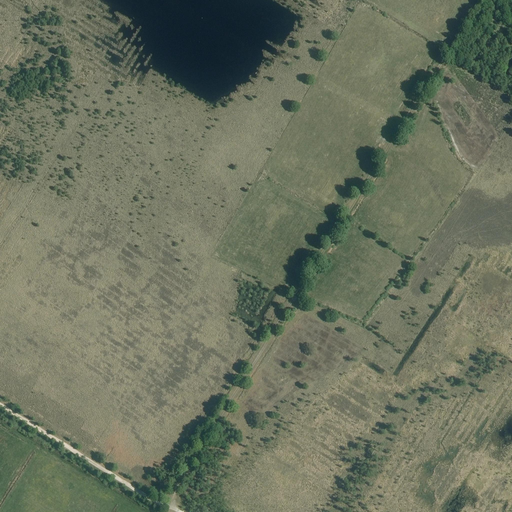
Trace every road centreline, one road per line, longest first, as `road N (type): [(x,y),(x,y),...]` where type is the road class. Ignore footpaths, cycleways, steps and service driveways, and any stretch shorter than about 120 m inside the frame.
road 1 (track): [(180,511),(176,487),(481,0)]
road 2 (track): [(174,507),(0,404)]
